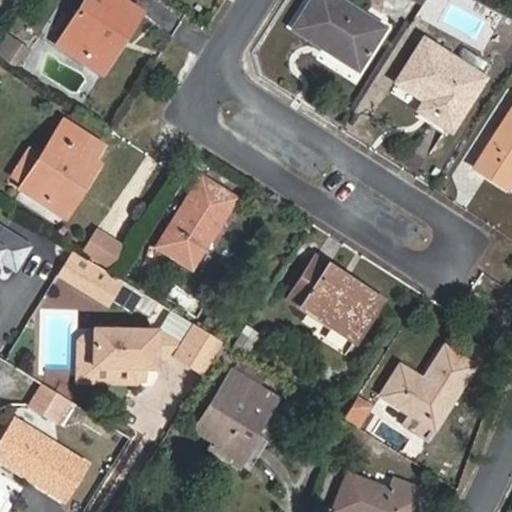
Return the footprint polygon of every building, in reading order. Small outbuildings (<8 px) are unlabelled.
[(108,33),(118,39),(135,13),(113,0),(78,0),(53,41),(88,64),(108,33)] [(330,47),(326,53),(351,69),(379,25),(340,0),(304,0),(291,21),(330,47)] [(401,0),(416,9),(421,0),(401,0)] [(287,28),(326,53),(330,47),(291,21),(287,28)] [(98,70),(118,39),(108,33),(88,64),(98,70)] [(8,37),(0,48),(0,60),(10,67),(23,46),(8,37)] [(479,78),(419,39),(392,82),(433,107),(427,115),(448,127),(479,78)] [(511,99),(494,128),(502,133),(511,117),(511,99)] [(511,117),(502,133),(494,128),(469,166),(504,187),(511,174),(511,117)] [(67,193),(97,147),(60,122),(40,153),(18,187),(60,215),(72,196),(67,193)] [(40,153),(26,145),(4,178),(18,187),(40,153)] [(102,150),(97,147),(67,193),(72,196),(102,150)] [(229,201),(195,180),(152,248),(185,269),(229,201)] [(92,226),(77,249),(93,260),(108,237),(92,226)] [(31,249),(0,228),(0,265),(3,262),(16,271),(31,249)] [(121,245),(108,237),(93,260),(106,268),(121,245)] [(126,285),(78,255),(64,278),(112,307),(126,285)] [(375,298),(308,256),(282,297),(349,340),(375,298)] [(142,299),(128,290),(119,304),(133,313),(142,299)] [(219,342),(190,324),(176,346),(152,331),(90,326),(87,361),(148,367),(150,354),(173,356),(200,372),(219,342)] [(148,372),(148,367),(87,361),(90,326),(85,325),(74,334),(70,375),(137,381),(148,372)] [(255,337),(243,329),(233,345),(245,353),(255,337)] [(410,381),(414,375),(397,364),(379,394),(432,427),(471,365),(441,346),(420,379),(416,385),(410,381)] [(249,400),(256,388),(227,369),(191,428),(215,443),(217,438),(241,453),(253,434),(249,432),(264,409),(249,400)] [(420,379),(414,375),(410,381),(416,385),(420,379)] [(66,397),(41,381),(28,402),(53,418),(66,397)] [(271,398),(256,388),(249,400),(264,409),(271,398)] [(22,466),(19,471),(62,500),(86,463),(15,416),(2,435),(10,440),(2,453),(22,466)] [(0,438),(0,459),(19,471),(22,466),(2,453),(10,440),(2,435),(0,438)] [(217,438),(215,443),(239,458),(241,453),(217,438)] [(424,468),(438,476),(447,462),(433,453),(424,468)] [(411,511),(414,504),(349,476),(333,511),(411,511)]
